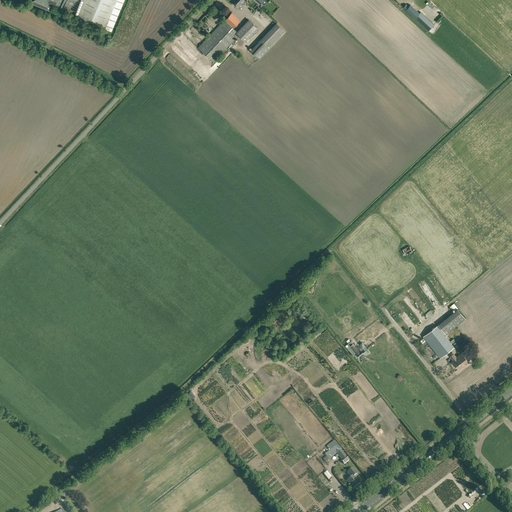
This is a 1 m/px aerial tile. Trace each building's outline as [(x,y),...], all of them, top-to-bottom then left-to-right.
[(33,0),(32,3),(51,11),(53,7),(73,15),(76,16),(105,28),(111,31),(123,0),(33,0)] [(406,4),(403,7),(415,18),(420,13),(410,4),(409,6),(406,4)] [(221,23),(198,47),(213,62),(236,38),(233,35),(236,32),(239,35),(245,41),(258,28),(249,19),(238,31),(234,27),(240,20),(232,12),(224,20),(222,23),(221,23)] [(427,18),(425,16),(421,12),(416,18),(419,21),(418,21),(421,24),(428,31),(434,25),(427,18)] [(285,31),(276,23),(251,50),(259,59),(285,31)] [(405,255),(412,251),(409,245),(402,249),(405,255)] [(465,318),(458,308),(438,324),(445,334),(465,318)] [(432,309),(424,315),(427,319),(435,313),(432,309)] [(454,346),(437,325),(423,336),(440,357),(454,346)] [(359,350),(351,340),(345,344),(353,354),(356,352),(358,355),(362,352),(360,349),(359,350)] [(463,364),(468,360),(462,352),(456,357),(453,353),(450,356),(453,359),(452,360),(458,369),(464,365),(463,364)] [(349,460),(341,450),(336,453),(342,460),(341,460),(344,464),(349,460)] [(353,468),(350,471),(347,473),(351,478),(347,481),(353,489),(360,483),(354,476),(357,473),(353,468)]
